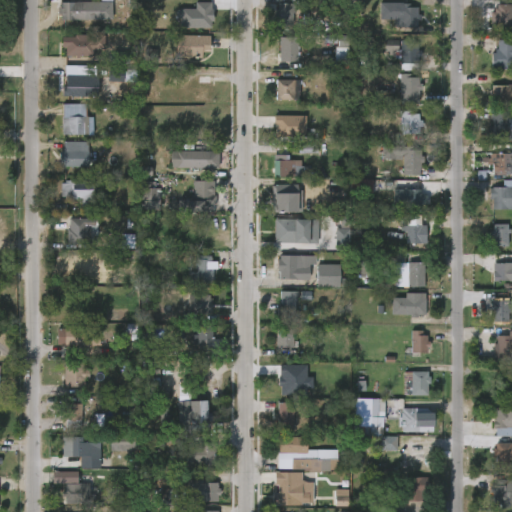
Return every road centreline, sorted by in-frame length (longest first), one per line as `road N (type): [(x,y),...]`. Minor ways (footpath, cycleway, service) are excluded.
road 1 (residential): [(460,511),(463,0)]
road 2 (residential): [(35,0),(37,511)]
road 3 (residential): [(251,511),(252,0)]
